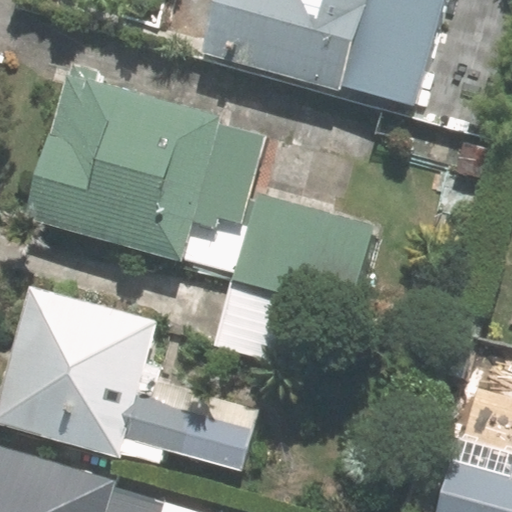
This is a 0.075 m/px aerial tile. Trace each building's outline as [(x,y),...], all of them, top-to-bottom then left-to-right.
[(367,35),(376,0),(231,0),(214,63),(350,100),(352,92),(371,98),(387,40),(367,35)] [(79,88),(41,225),(191,266),(204,218),(255,232),(242,281),(362,314),(378,237),(255,202),(271,148),(227,135),(228,131),(79,88)] [(468,132),(390,112),(380,151),(457,174),(468,132)] [(242,281),(222,351),(341,385),(362,314),(242,281)] [(147,394),(165,330),(37,295),(2,425),(167,470),(172,452),(249,474),(265,415),(204,398),(200,422),(147,394)] [(511,364),(501,362),(492,396),(511,401),(511,364)] [(119,511),(125,493),(0,454),(0,511),(119,511)] [(511,511),(452,495),(447,511),(511,511)]
